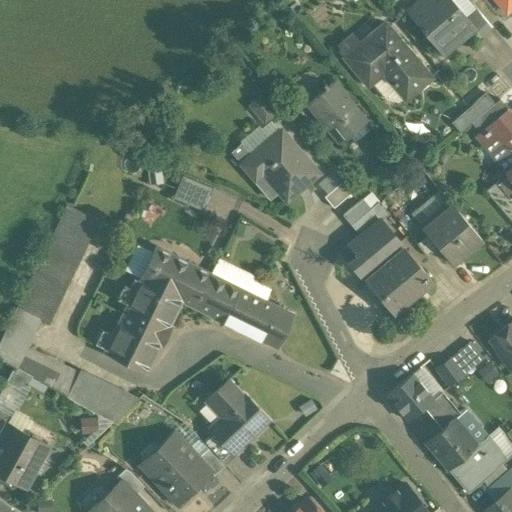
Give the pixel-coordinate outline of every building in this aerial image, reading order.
[(465,15),(452,0),(421,0),(407,12),(442,54),(473,28),(475,27),(465,15)] [(511,0),(499,0),(509,12),(511,8),(511,0)] [(490,24),(475,6),(465,15),(475,27),(473,28),(479,34),(490,24)] [(431,77),(385,23),(344,56),(368,85),(385,71),(394,82),(391,85),(392,87),(396,84),(407,97),(431,77)] [(366,121),(333,81),(307,103),(340,143),(366,121)] [(486,93),(463,112),(472,122),(495,103),(486,93)] [(275,113),(261,97),(251,105),(265,122),(275,113)] [(495,103),(472,122),(483,135),(484,136),(487,134),(489,136),(493,133),(491,131),(494,129),(490,124),(509,109),(500,99),(495,103)] [(511,112),(509,109),(490,124),(494,129),(491,131),(493,133),(489,136),(487,134),(484,136),(483,135),(480,138),(505,167),(496,174),(500,179),(509,172),(511,176),(511,112)] [(318,173),(281,130),(252,155),(241,142),(231,151),(242,163),(270,197),(278,191),(286,200),(318,173)] [(344,180),(334,169),(318,183),(327,193),(344,180)] [(511,176),(509,172),(500,179),(499,180),(511,194),(511,198),(502,207),(511,218),(511,176)] [(213,187),(182,175),(173,198),(203,210),(213,187)] [(327,193),(324,196),(334,207),(353,191),(344,180),(327,193)] [(411,209),(419,222),(450,203),(441,189),(411,209)] [(362,198),(343,215),(351,224),(370,208),(362,198)] [(370,208),(351,224),(360,234),(360,235),(380,218),(381,219),(389,213),(379,201),(370,208)] [(481,239),(452,204),(423,227),(422,228),(437,246),(452,263),(469,249),(468,248),(479,239),(480,240),(481,239)] [(67,205),(18,307),(40,318),(40,319),(49,323),(99,220),(67,205)] [(340,250),(392,313),(432,279),(381,219),(380,218),(360,235),(360,234),(340,250)] [(437,246),(422,228),(423,227),(420,224),(409,233),(426,254),(437,246)] [(211,274),(156,247),(141,278),(181,298),(181,299),(196,306),(211,274)] [(293,314),(211,274),(196,306),(277,346),(293,314)] [(141,278),(105,351),(146,371),(181,299),(181,298),(141,278)] [(40,318),(18,307),(0,343),(0,358),(14,367),(16,368),(17,368),(27,346),(40,319),(40,318)] [(511,321),(491,337),(511,364),(511,321)] [(483,358),(470,341),(451,357),(463,374),(483,358)] [(80,372),(27,346),(17,368),(32,376),(68,396),(80,372)] [(451,357),(436,369),(449,386),(463,374),(451,357)] [(489,360),(478,371),(489,382),(500,371),(489,360)] [(16,368),(14,367),(6,381),(17,387),(28,384),(32,376),(16,368)] [(137,399),(80,372),(68,396),(100,414),(114,421),(137,399)] [(412,373),(387,395),(408,420),(424,407),(434,398),(412,373)] [(244,396),(228,379),(206,400),(222,417),(210,428),(213,432),(233,452),(234,451),(268,419),(245,395),(244,396)] [(461,413),(442,392),(434,398),(424,407),(442,428),(454,418),(455,419),(461,413)] [(12,416),(0,409),(0,434),(7,422),(8,422),(12,416)] [(442,428),(426,442),(448,468),(476,444),(455,419),(454,418),(442,428)] [(8,422),(7,422),(0,434),(0,473),(26,487),(49,445),(8,422)] [(174,431),(158,446),(162,449),(143,467),(178,504),(211,473),(213,471),(199,457),(174,431)] [(233,452),(213,432),(203,441),(209,447),(226,465),(237,454),(234,451),(233,452)] [(476,444),(448,468),(468,492),(508,458),(487,434),(476,444)] [(226,465),(209,447),(199,457),(213,471),(211,473),(214,476),(226,465)] [(144,486),(130,471),(125,468),(116,477),(120,481),(121,480),(135,494),(144,486)] [(120,481),(87,511),(151,511),(135,494),(121,480),(120,481)] [(428,511),(406,483),(374,508),(377,511),(428,511)] [(511,511),(511,486),(511,487),(484,510),(485,511),(511,511)] [(318,511),(307,499),(300,505),(297,502),(285,511),(318,511)]
